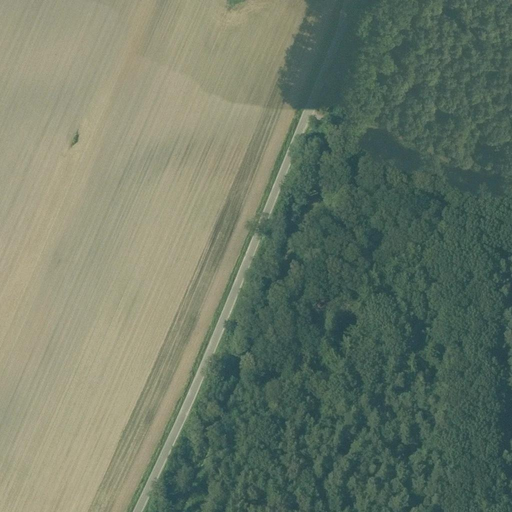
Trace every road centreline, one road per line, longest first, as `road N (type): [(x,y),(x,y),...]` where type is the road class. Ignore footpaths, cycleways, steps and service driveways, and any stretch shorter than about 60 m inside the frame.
road 1 (unclassified): [(137,511),(354,0)]
road 2 (track): [(307,118),(386,133),(511,199)]
